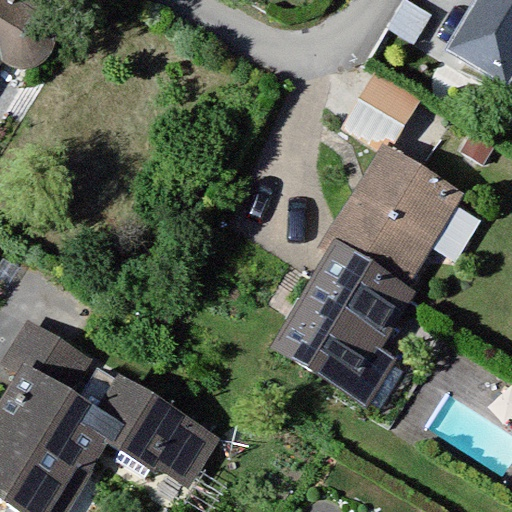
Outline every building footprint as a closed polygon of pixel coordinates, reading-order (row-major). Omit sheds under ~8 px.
[(511,0),(483,0),(447,60),(510,98),(511,94),(511,0)] [(0,79),(28,33),(0,16),(0,79)] [(379,67),(351,119),(398,144),(425,92),(379,67)] [(473,197),(377,141),(261,338),(358,394),(473,197)] [(230,442),(41,330),(0,398),(0,507),(8,511),(77,511),(111,455),(193,504),(230,442)]
